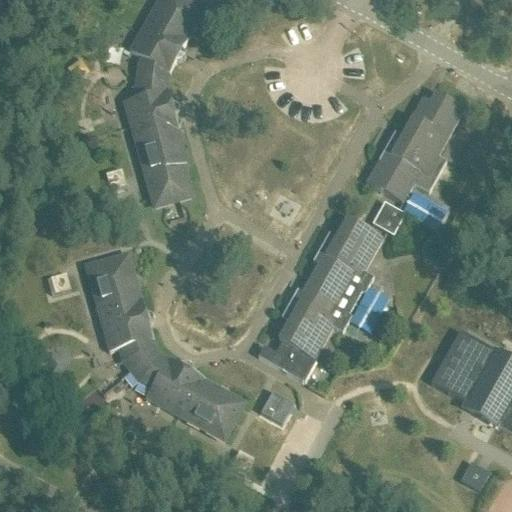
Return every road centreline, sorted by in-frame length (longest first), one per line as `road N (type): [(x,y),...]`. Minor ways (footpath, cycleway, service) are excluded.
road 1 (residential): [(215,214),(187,118),(203,71),(265,52),(314,65),(350,3)]
road 2 (residential): [(295,255),(244,344),(210,361),(190,360),(168,341),(161,311),(215,214)]
road 3 (residential): [(432,48),(421,70),(376,111),(295,255)]
